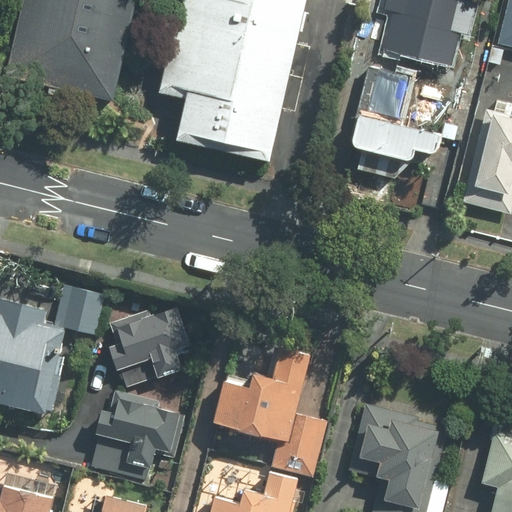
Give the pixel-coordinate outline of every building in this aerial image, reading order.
[(19,0),(2,77),(111,101),(133,0),(176,0),(159,82),(187,89),(174,142),(270,162),(306,0),(19,0)] [(387,0),(386,9),(392,11),(377,69),(369,67),(349,148),(412,163),(414,152),(437,157),(442,138),(455,141),(458,128),(439,124),(444,105),(457,108),(470,55),(463,53),(468,37),(445,31),(452,0),(387,0)] [(511,0),(501,46),(511,48),(511,0)] [(511,105),(497,102),(496,110),(487,108),(465,204),(511,214),(511,185),(511,184),(511,179),(511,105)] [(69,324),(67,331),(96,338),(110,287),(81,280),(69,324)] [(63,348),(69,324),(53,320),(56,311),(0,296),(0,404),(29,412),(47,344),(63,348)] [(188,367),(166,312),(106,337),(128,391),(188,367)] [(272,466),(313,477),(328,423),(296,414),(312,354),(235,333),(210,423),(279,442),(272,466)] [(173,454),(179,413),(156,410),(158,398),(115,391),(112,411),(99,409),(94,437),(129,442),(127,457),(94,452),(91,470),(150,479),(155,451),(173,454)] [(364,404),(345,472),(355,474),(359,460),(379,465),(375,480),(387,483),(382,501),(377,500),(373,511),(426,511),(450,428),(364,404)] [(495,489),(489,511),(511,511),(511,411),(498,408),(480,486),(495,489)] [(3,486),(0,499),(0,476),(1,470),(0,470),(0,511),(50,511),(54,497),(3,486)] [(289,511),(298,479),(269,471),(264,493),(243,488),(239,504),(212,497),(208,511),(289,511)] [(98,511),(142,511),(144,505),(101,497),(98,511)]
